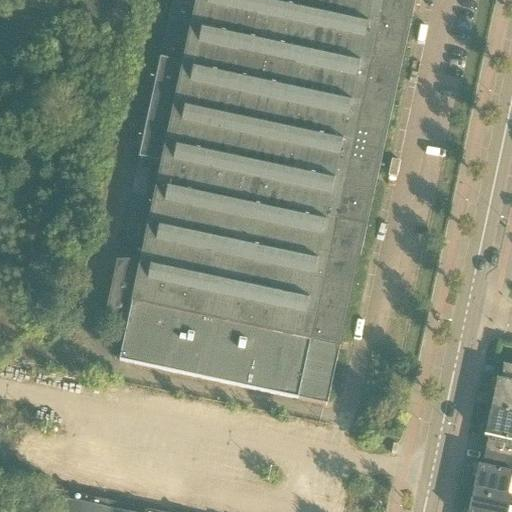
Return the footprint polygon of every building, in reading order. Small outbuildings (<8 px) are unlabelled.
[(85,0),(78,31),(119,40),(127,0),(85,0)] [(173,0),(139,158),(163,163),(141,262),(116,263),(105,318),(128,325),(120,362),(327,407),(414,0),(173,0)] [(491,409),(511,413),(511,368),(503,366),(500,381),(497,380),(491,409)] [(511,459),(511,413),(491,409),(484,438),(489,439),(486,453),(511,459)] [(511,498),(509,497),(511,481),(511,459),(486,453),(483,467),(478,466),(472,495),(511,503),(511,500),(511,498)] [(154,511),(64,493),(60,511),(154,511)] [(509,511),(511,503),(472,495),(468,511),(509,511)]
